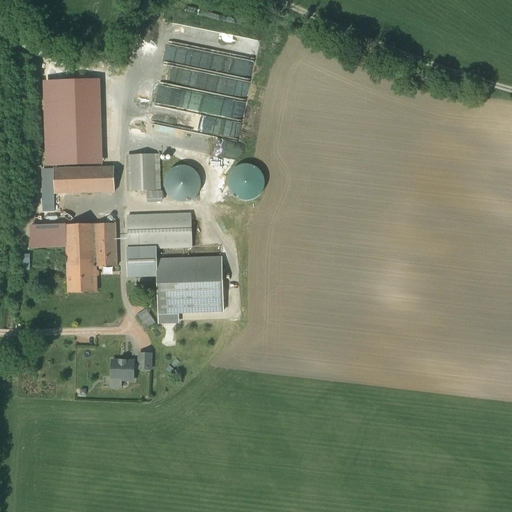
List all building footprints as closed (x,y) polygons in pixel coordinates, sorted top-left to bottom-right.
[(154,155),(130,156),(131,191),(155,190),(154,155)] [(200,191),(201,184),(199,177),(195,171),(189,167),(182,166),(175,167),(169,171),(165,177),(164,184),(166,191),(170,197),(176,201),(183,202),(190,201),(196,197),(200,191)] [(114,168),(54,169),(55,194),(115,192),(114,168)] [(54,169),(45,170),(45,194),(55,194),(54,169)] [(162,191),(147,192),(148,200),(163,199),(162,191)] [(55,201),(46,202),(47,234),(56,234),(55,201)] [(191,214),(128,216),(129,250),(155,249),(192,247),(191,214)] [(116,224),(66,225),(67,268),(95,267),(117,266),(116,224)] [(155,249),(129,250),(129,256),(128,258),(128,269),(136,276),(149,276),(156,268),(156,267),(155,249)] [(222,258),(157,261),(159,310),(223,308),(222,270),(222,258)] [(95,267),(67,268),(68,285),(66,285),(66,288),(68,288),(68,293),(96,293),(95,267)] [(147,310),(137,316),(145,329),(155,322),(147,310)] [(139,355),(138,369),(151,370),(151,355),(139,355)] [(134,362),(112,361),(111,382),(120,382),(120,380),(133,381),(134,362)]
